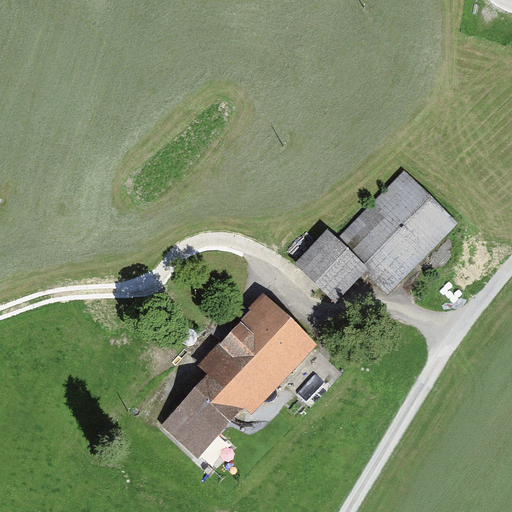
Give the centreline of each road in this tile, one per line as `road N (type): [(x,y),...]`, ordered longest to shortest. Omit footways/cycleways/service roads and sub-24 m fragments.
road 1 (track): [(0,317),(71,293),(134,291),(203,241),(244,247),(335,322),(380,311),(450,340)]
road 2 (track): [(450,340),(348,511)]
road 3 (track): [(150,412),(272,266)]
